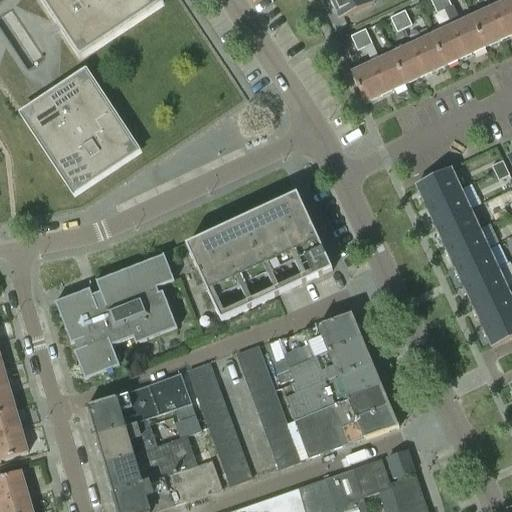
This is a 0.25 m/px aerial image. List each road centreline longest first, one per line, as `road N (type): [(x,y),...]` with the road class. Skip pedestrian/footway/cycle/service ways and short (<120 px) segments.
road 1 (residential): [(56,410),(387,284)]
road 2 (residential): [(16,247),(101,232),(313,133)]
road 3 (residential): [(211,511),(453,422)]
road 4 (residential): [(339,176),(511,96)]
road 5 (residential): [(16,247),(56,410)]
road 6 (residential): [(313,133),(228,0)]
road 7 (residential): [(453,422),(387,284)]
